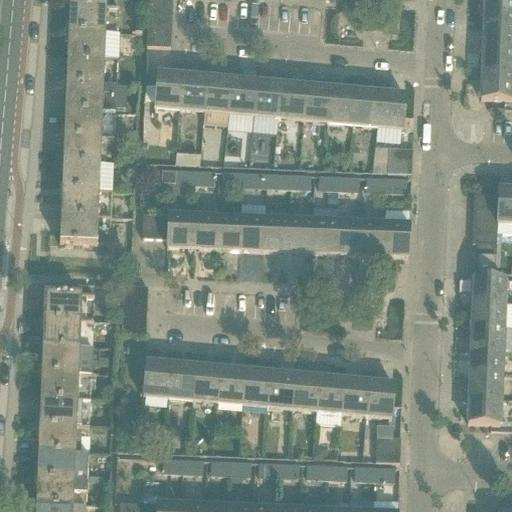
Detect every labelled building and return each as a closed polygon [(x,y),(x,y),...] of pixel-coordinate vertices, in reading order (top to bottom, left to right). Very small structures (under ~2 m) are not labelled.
[(131,2),(131,11),(141,12),(141,2),(131,2)] [(147,2),(147,15),(171,15),(171,3),(147,2)] [(511,7),(484,6),(483,31),(511,32),(511,7)] [(68,9),(67,36),(104,37),(105,10),(68,9)] [(147,15),(146,27),(170,28),(171,15),(147,15)] [(146,27),(146,39),(170,40),(170,28),(146,27)] [(511,32),(483,31),(482,56),(511,57),(511,32)] [(67,36),(66,62),(103,64),(116,64),(117,38),(104,37),(67,36)] [(170,40),(146,39),(145,52),(169,53),(170,40)] [(511,57),(482,56),(481,79),(511,80),(511,57)] [(66,62),(65,89),(102,90),(115,91),(116,64),(103,64),(66,62)] [(153,112),(179,115),(183,68),(174,68),(173,79),(156,78),(153,112)] [(179,115),(203,117),(206,82),(191,81),(192,69),(183,68),(179,115)] [(204,117),(203,130),(227,132),(228,119),(232,73),(223,72),(222,84),(206,82),(203,117),(204,117)] [(228,119),(252,121),(255,87),(240,85),(241,73),(232,73),(228,119)] [(252,121),(251,138),(276,140),(277,124),(281,77),(272,76),(271,88),(256,87),(252,121)] [(277,124),(302,126),(305,91),(289,90),(290,78),(281,77),(277,124)] [(511,80),(481,79),(480,103),(511,104),(511,80)] [(302,126),(326,128),(330,82),(321,81),(320,93),(305,91),(302,126)] [(326,128),(351,130),(354,95),(338,94),(339,82),(330,82),(326,128)] [(351,130),(375,132),(380,86),(371,85),(370,97),(354,95),(351,130)] [(376,133),(375,147),(399,149),(400,135),(401,135),(402,122),(404,100),(388,99),(389,87),(380,86),(375,132),(376,133)] [(65,89),(64,115),(114,117),(115,91),(102,90),(65,89)] [(64,115),(63,141),(113,143),(114,117),(64,115)] [(401,135),(401,136),(411,137),(413,123),(402,122),(401,135)] [(63,141),(62,168),(99,169),(100,145),(100,144),(100,143),(63,141)] [(387,153),(387,166),(411,167),(411,154),(387,153)] [(411,167),(387,166),(386,178),(410,179),(411,167)] [(62,168),(61,194),(98,195),(111,196),(112,170),(99,170),(99,169),(62,168)] [(161,175),(160,188),(174,188),(174,190),(193,190),(194,177),(175,176),(161,175)] [(195,178),(194,192),(213,193),(214,179),(195,178)] [(222,178),(222,192),(241,192),(242,179),(222,178)] [(242,179),(241,192),(261,193),(261,180),(242,179)] [(270,180),(270,194),(289,194),(290,181),(270,180)] [(290,181),(289,194),(309,195),(309,181),(290,181)] [(318,182),(318,195),(337,196),(338,183),(318,182)] [(338,183),(337,196),(357,197),(357,183),(338,183)] [(366,184),(366,197),(385,198),(386,185),(366,184)] [(386,185),(385,198),(405,199),(405,185),(386,185)] [(61,194),(60,220),(97,222),(98,195),(61,194)] [(497,212),(496,224),(496,229),(511,229),(511,194),(497,194),(497,200),(497,212)] [(473,199),(472,211),(497,212),(497,200),(473,199)] [(472,211),(472,224),(496,224),(497,212),(472,211)] [(312,225),(311,258),(335,259),(336,226),(337,215),(327,214),(324,217),(324,226),(312,225)] [(142,243),(154,243),(155,219),(143,218),(142,243)] [(154,243),(167,244),(168,219),(155,219),(154,243)] [(167,252),(191,253),(193,220),(168,219),(167,244),(167,252)] [(97,222),(60,220),(59,247),(96,249),(96,248),(109,248),(110,223),(97,222)] [(191,253),(215,254),(216,221),(193,220),(191,253)] [(215,254),(239,255),(241,222),(216,221),(215,254)] [(239,255),(263,256),(264,223),(241,222),(239,255)] [(263,256),(286,257),(288,224),(264,223),(263,256)] [(286,257),(311,258),(312,225),(288,224),(286,257)] [(472,224),(471,236),(496,237),(496,229),(496,224),(472,224)] [(335,259),(358,260),(359,227),(336,226),(335,259)] [(358,260),(382,261),(384,228),(359,227),(358,260)] [(384,228),(382,261),(407,262),(408,229),(384,228)] [(471,236),(471,248),(495,249),(496,237),(471,236)] [(475,260),(476,260),(495,261),(495,249),(471,248),(471,249),(475,249),(475,260)] [(495,261),(476,260),(476,277),(494,278),(495,261)] [(473,282),(472,307),(504,308),(505,284),(473,282)] [(123,290),(123,302),(147,303),(147,291),(123,290)] [(44,297),(43,324),(80,325),(81,298),(44,297)] [(123,302),(122,315),(146,316),(147,303),(123,302)] [(472,307),(471,331),(503,332),(511,332),(511,309),(504,309),(504,308),(472,307)] [(122,315),(122,327),(146,328),(146,316),(122,315)] [(43,324),(42,350),(92,352),(92,335),(80,335),(80,325),(43,324)] [(146,328),(122,327),(121,339),(145,340),(146,328)] [(471,331),(470,355),(502,356),(511,356),(511,332),(503,332),(471,331)] [(42,350),(41,377),(78,379),(78,375),(92,375),(93,352),(92,352),(42,350)] [(470,355),(469,379),(501,380),(502,356),(470,355)] [(142,402),(168,404),(172,357),(163,357),(161,369),(145,368),(142,402)] [(168,404),(193,406),(196,372),(180,371),(181,358),(172,357),(168,404)] [(193,406),(217,408),(222,362),(213,361),(212,373),(196,372),(193,406)] [(217,408),(242,411),(245,376),(229,375),(231,363),(222,362),(217,408)] [(242,411),(267,413),(271,366),(262,365),(261,378),(245,376),(242,411)] [(267,413),(291,415),(294,381),(279,379),(280,367),(271,366),(267,413)] [(291,415),(316,417),(320,371),(311,370),(310,382),(294,381),(291,415)] [(316,417),(315,430),(339,432),(340,420),(343,385),(328,384),(329,372),(320,371),(316,417)] [(340,420),(365,422),(369,375),(360,374),(359,387),(343,385),(340,420)] [(369,375),(365,422),(390,424),(393,390),(377,388),(378,376),(369,375)] [(41,377),(40,403),(81,405),(89,405),(90,379),(78,379),(41,377)] [(469,379),(468,402),(501,404),(501,380),(469,379)] [(501,404),(468,402),(467,428),(499,429),(501,404)] [(40,403),(39,430),(76,431),(80,431),(80,428),(88,428),(89,405),(81,405),(40,403)] [(39,430),(38,456),(75,457),(76,431),(39,430)] [(376,442),(375,455),(399,455),(400,443),(376,442)] [(313,464),(313,465),(325,465),(326,452),(313,452),(313,464)] [(399,455),(375,455),(375,467),(399,468),(399,455)] [(38,456),(36,482),(86,484),(87,458),(75,457),(38,456)] [(163,464),(162,478),(182,479),(182,465),(163,464)] [(182,465),(182,479),(202,480),(203,466),(182,465)] [(210,466),(209,480),(229,481),(229,467),(210,466)] [(229,467),(229,481),(250,482),(250,468),(229,467)] [(258,468),(257,482),(277,483),(277,469),(258,468)] [(277,469),(277,483),(298,483),(298,470),(277,469)] [(306,470),(305,484),(324,485),(325,471),(306,470)] [(325,471),(324,485),(346,485),(346,472),(325,471)] [(354,486),(373,486),(374,473),(354,472),(354,486)] [(374,473),(373,486),(393,487),(393,473),(374,473)] [(36,482),(35,509),(72,510),(85,511),(86,484),(36,482)]
